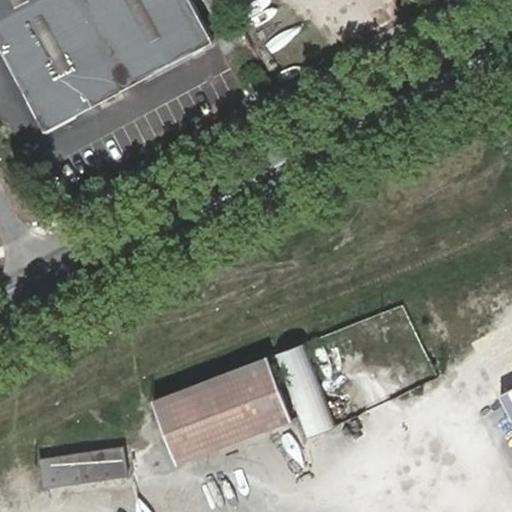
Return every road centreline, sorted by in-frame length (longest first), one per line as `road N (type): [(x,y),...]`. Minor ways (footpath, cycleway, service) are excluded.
road 1 (secondary): [(0,332),(511,56)]
road 2 (secondary): [(511,21),(37,277)]
road 3 (unknown): [(330,511),(511,357)]
